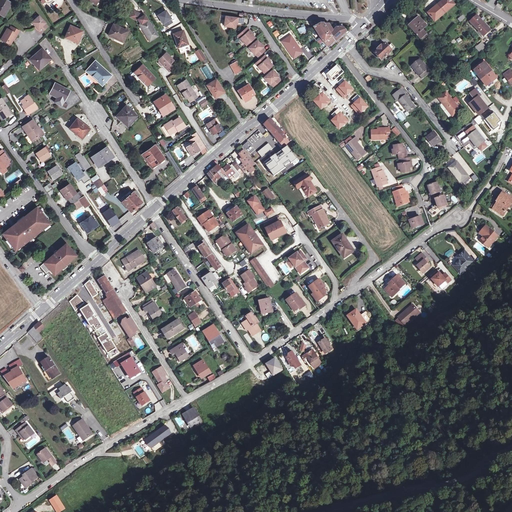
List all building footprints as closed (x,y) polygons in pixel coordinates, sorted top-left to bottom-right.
[(0,14),(5,18),(12,5),(4,0),(0,0),(0,1),(0,14)] [(450,0),(440,0),(438,3),(445,11),(454,4),(450,0)] [(445,11),(438,3),(428,11),(435,19),(445,11)] [(165,10),(157,15),(162,24),(163,23),(165,27),(173,22),(165,10)] [(136,13),(133,19),(137,20),(138,20),(141,24),(139,25),(147,38),(148,37),(150,41),(157,36),(147,20),(144,16),(143,16),(136,13)] [(478,15),(471,21),(483,36),(490,30),(478,15)] [(235,24),(236,22),(238,22),(242,23),(243,19),(225,16),(224,25),(235,27),(235,24)] [(420,37),(425,33),(422,29),(427,25),(419,16),(409,24),(420,37)] [(39,30),(38,31),(41,34),(48,27),(45,24),(46,24),(39,17),(32,23),(39,30)] [(313,26),(320,36),(328,31),(323,24),(322,21),(320,21),(313,26)] [(297,28),(302,37),(308,33),(303,24),(297,28)] [(328,31),(333,39),(334,41),(346,31),(343,26),(336,27),(332,30),(328,24),(323,24),(328,31)] [(128,31),(113,25),(108,35),(123,42),(128,31)] [(83,31),(71,26),(66,36),(78,42),(83,31)] [(2,39),(11,44),(19,31),(12,27),(10,31),(7,30),(2,39)] [(254,37),(248,31),(246,33),(244,30),(237,36),(245,45),(254,37)] [(174,34),(178,48),(188,45),(184,31),(174,34)] [(326,45),(333,39),(328,31),(320,36),(315,39),(318,43),(323,40),(326,45)] [(282,41),(294,59),(302,53),(291,35),(282,41)] [(256,40),(248,48),(254,54),(255,53),(257,56),(264,50),(261,48),(262,47),(256,40)] [(474,47),(479,53),(486,47),(482,41),(474,47)] [(385,43),(376,52),(382,59),(385,57),(386,57),(390,54),(389,53),(392,50),(385,43)] [(204,56),(198,46),(193,49),(199,59),(204,56)] [(51,59),(42,49),(30,59),(39,69),(51,59)] [(169,71),(175,65),(172,62),(173,60),(166,53),(159,60),(164,65),(169,71)] [(272,65),(266,58),(264,60),(262,57),(255,63),(263,72),(272,65)] [(235,74),(242,70),(236,59),(231,61),(232,63),(230,64),(232,68),(234,66),(235,69),(233,70),(235,74)] [(411,65),(421,78),(429,71),(419,59),(411,65)] [(472,67),(474,69),(484,61),(483,59),(472,67)] [(484,61),(474,69),(486,85),(497,77),(484,61)] [(87,71),(102,85),(110,75),(95,62),(87,71)] [(134,72),(147,85),(154,78),(142,65),(134,72)] [(206,65),(201,68),(209,79),(213,76),(206,65)] [(337,65),(327,74),(333,82),(344,73),(337,65)] [(279,80),(276,77),(277,77),(272,70),(263,77),(269,84),(270,83),(272,86),(279,80)] [(182,90),(180,91),(184,97),(186,96),(189,100),(196,96),(185,77),(177,82),(182,90)] [(223,93),(216,80),(208,85),(213,94),(217,92),(219,95),(223,93)] [(345,80),(337,89),(344,96),(353,88),(345,80)] [(62,100),(64,101),(69,91),(55,83),(50,94),(57,97),(55,102),(61,106),(63,102),(62,101),(62,100)] [(243,101),(254,94),(248,84),(237,91),(243,101)] [(472,96),(474,99),(472,101),(469,103),(478,115),(488,108),(478,96),(480,95),(475,89),(470,93),(472,96)] [(398,100),(403,96),(399,90),(392,96),(396,101),(398,100)] [(460,109),(446,92),(438,98),(452,115),(460,109)] [(323,93),(313,101),(320,109),(330,101),(323,93)] [(165,95),(155,102),(164,116),(174,109),(165,95)] [(398,100),(406,112),(413,107),(404,95),(403,96),(398,100)] [(21,102),(24,106),(26,109),(24,110),(28,116),(37,109),(29,97),(21,102)] [(360,97),(353,104),(361,113),(368,106),(360,97)] [(0,117),(2,121),(12,114),(5,104),(2,99),(0,100),(0,117)] [(136,116),(125,106),(117,115),(128,125),(136,116)] [(400,111),(395,114),(401,121),(405,117),(400,111)] [(347,121),(341,112),(331,120),(338,128),(347,121)] [(499,126),(497,123),(500,121),(494,112),(491,114),(489,112),(488,113),(483,117),(494,130),(499,126)] [(178,131),(179,132),(185,128),(180,118),(173,122),(172,121),(165,126),(170,135),(174,133),(178,131)] [(23,128),(33,121),(32,119),(20,127),(23,128)] [(213,134),(220,129),(214,119),(207,124),(213,134)] [(283,146),(290,141),(276,124),(277,123),(276,122),(275,123),(271,119),(264,124),(283,146)] [(90,129),(77,120),(70,129),(83,139),(90,129)] [(43,135),(38,128),(33,121),(23,128),(28,135),(29,134),(34,142),(43,135)] [(485,141),(473,126),(466,131),(470,135),(468,136),(477,147),(485,141)] [(386,131),(378,130),(371,130),(371,140),(386,140),(386,136),(390,136),(390,129),(386,129),(386,131)] [(192,144),(186,147),(191,155),(205,147),(196,132),(193,135),(194,137),(190,140),(192,144)] [(430,147),(434,145),(440,140),(434,132),(428,137),(429,138),(426,141),(430,147)] [(346,145),(358,160),(366,154),(357,142),(359,140),(357,137),(346,145)] [(242,144),(245,149),(251,145),(247,140),(242,144)] [(269,143),(257,151),(262,157),(273,148),(269,143)] [(399,159),(402,159),(406,158),(405,153),(404,153),(404,148),(402,148),(402,144),(393,146),(394,150),(392,150),(393,155),(398,154),(399,159)] [(164,160),(156,146),(143,154),(152,168),(164,160)] [(285,167),(283,165),(289,160),(291,163),(297,159),(288,146),(282,150),(285,154),(279,158),(276,154),(264,162),(274,176),(285,167)] [(106,148),(92,157),(98,166),(112,157),(106,148)] [(46,149),(38,155),(44,164),(52,158),(46,149)] [(2,151),(0,152),(0,167),(1,167),(3,170),(5,168),(6,167),(6,165),(9,166),(9,161),(2,151)] [(243,163),(244,164),(247,169),(248,170),(250,173),(254,170),(251,166),(254,164),(244,151),(239,154),(242,158),(240,160),(243,163)] [(476,164),(485,158),(482,153),(473,159),(476,164)] [(82,157),(78,160),(85,170),(89,167),(82,157)] [(406,158),(402,159),(403,164),(398,165),(399,170),(400,169),(401,173),(409,172),(409,168),(410,168),(410,163),(411,163),(410,157),(406,158)] [(448,167),(459,182),(467,176),(456,161),(448,167)] [(76,163),(67,169),(70,173),(72,171),(79,182),(82,180),(85,184),(91,179),(85,171),(82,173),(78,167),(76,163)] [(244,164),(243,163),(240,166),(244,172),(248,170),(247,169),(244,164)] [(241,175),(237,170),(232,165),(232,164),(230,166),(229,165),(223,170),(219,165),(215,168),(222,177),(225,173),(229,178),(233,175),(236,179),(241,175)] [(58,167),(50,173),(56,182),(64,176),(58,167)] [(222,177),(215,168),(208,174),(214,182),(220,178),(222,177)] [(386,180),(386,178),(383,171),(382,172),(381,168),(372,171),(378,187),(379,187),(382,186),(388,184),(386,180)] [(295,182),(299,188),(302,186),(308,197),(317,191),(310,181),(312,180),(308,174),(295,182)] [(93,182),(97,188),(103,184),(99,178),(93,182)] [(11,191),(23,184),(20,179),(9,186),(11,191)] [(429,194),(431,200),(434,199),(438,197),(436,193),(439,192),(436,183),(427,187),(429,194)] [(132,194),(133,192),(135,191),(130,184),(126,187),(132,194)] [(192,190),(193,189),(202,202),(207,199),(197,184),(191,189),(192,190)] [(71,186),(63,192),(69,200),(77,195),(71,186)] [(242,194),(238,189),(234,192),(237,198),(242,194)] [(398,202),(399,206),(409,202),(408,198),(409,198),(408,195),(407,195),(406,192),(405,193),(403,189),(397,191),(394,192),(395,196),(394,196),(397,202),(398,202)] [(97,190),(93,190),(93,195),(93,204),(102,204),(102,197),(97,197),(97,190)] [(274,197),(268,190),(264,193),(270,200),(274,197)] [(133,192),(132,194),(122,203),(130,212),(134,210),(138,207),(138,206),(142,203),(138,198),(133,192)] [(505,215),(511,203),(511,197),(503,192),(498,200),(500,202),(495,209),(505,215)] [(72,204),(80,199),(84,196),(82,193),(70,201),(72,204)] [(457,194),(451,196),(454,204),(460,202),(457,194)] [(438,197),(434,199),(438,209),(447,206),(443,195),(438,197)] [(85,207),(90,205),(84,196),(80,199),(83,204),(85,207)] [(255,196),(248,201),(253,207),(254,207),(259,213),(264,209),(255,196)] [(186,200),(190,207),(195,204),(191,197),(186,200)] [(83,204),(80,199),(72,204),(76,209),(83,204)] [(100,210),(107,205),(105,202),(98,207),(100,210)] [(311,211),(313,215),(320,229),(330,224),(321,206),(311,211)] [(182,211),(178,207),(173,211),(182,222),(187,219),(183,213),(184,212),(183,211),(182,211)] [(225,210),(228,213),(233,221),(243,215),(237,207),(232,210),(230,207),(225,210)] [(3,235),(14,248),(20,244),(22,246),(28,241),(27,240),(36,233),(37,234),(43,229),(42,227),(48,222),(37,208),(3,235)] [(119,221),(111,208),(103,213),(111,226),(119,221)] [(205,224),(210,230),(219,224),(209,210),(199,217),(204,224),(205,224)] [(129,212),(118,220),(122,225),(133,218),(129,212)] [(97,225),(91,216),(87,219),(80,224),(86,233),(97,225)] [(409,221),(410,224),(412,224),(413,228),(422,225),(419,217),(409,221)] [(281,221),(266,228),(272,239),(286,232),(281,221)] [(249,224),(238,231),(243,238),(242,239),(247,246),(248,246),(253,252),(264,244),(249,224)] [(487,234),(484,237),(480,241),(488,248),(499,237),(487,226),(483,231),(487,234)] [(340,241),(335,244),(344,258),(354,251),(344,235),(339,238),(340,241)] [(228,241),(224,236),(217,241),(227,256),(236,250),(230,240),(228,241)] [(158,238),(148,244),(155,253),(164,247),(158,238)] [(207,256),(212,253),(213,252),(208,245),(206,246),(204,243),(199,247),(206,257),(207,256)] [(72,251),(66,245),(44,263),(40,267),(46,274),(52,269),(56,273),(74,257),(70,253),(72,251)] [(143,261),(135,249),(125,255),(132,267),(143,261)] [(289,257),(290,259),(295,264),(301,273),(309,267),(304,260),(306,258),(303,255),(304,254),(301,250),(298,252),(297,251),(289,257)] [(462,273),(475,262),(466,251),(460,256),(463,259),(456,266),(462,273)] [(212,253),(207,256),(209,258),(216,269),(221,266),(212,253)] [(424,273),(431,267),(428,263),(430,261),(423,254),(418,259),(421,263),(420,268),(424,273)] [(246,257),(239,263),(242,267),(249,261),(246,257)] [(274,284),(258,261),(253,265),(268,286),(269,288),(274,284)] [(167,274),(179,292),(187,287),(178,274),(177,275),(174,270),(167,274)] [(253,279),(254,278),(255,277),(250,270),(243,276),(247,282),(246,283),(248,286),(246,287),(246,288),(249,292),(258,286),(253,279)] [(438,289),(451,279),(446,272),(442,274),(440,271),(430,278),(438,289)] [(139,277),(143,284),(142,285),(146,291),(155,286),(147,272),(139,277)] [(209,288),(212,287),(218,282),(212,272),(203,278),(209,288)] [(106,276),(100,280),(107,292),(114,289),(106,276)] [(405,285),(397,276),(391,282),(392,283),(389,286),(384,290),(392,298),(399,291),(399,290),(405,285)] [(229,291),(230,291),(233,295),(240,291),(231,278),(223,283),(229,291)] [(307,286),(317,301),(329,293),(319,278),(307,286)] [(90,280),(85,284),(93,297),(98,294),(90,280)] [(121,315),(127,311),(119,296),(115,290),(108,294),(110,297),(112,300),(121,315)] [(191,307),(193,306),(196,304),(197,306),(203,302),(196,292),(186,298),(191,307)] [(78,295),(69,302),(75,311),(85,303),(78,295)] [(112,300),(110,297),(103,301),(105,305),(114,319),(121,315),(112,300)] [(270,297),(260,300),(263,313),(273,311),(273,313),(274,312),(274,309),(272,309),(270,297)] [(310,309),(301,297),(291,304),(299,314),(303,311),(304,312),(310,309)] [(148,311),(153,320),(161,314),(159,310),(154,302),(153,303),(146,308),(144,309),(146,313),(146,312),(148,311)] [(89,304),(81,310),(96,334),(111,358),(120,352),(111,339),(110,340),(109,337),(110,337),(97,317),(96,317),(95,315),(96,314),(89,304)] [(397,319),(404,327),(419,313),(413,306),(397,319)] [(348,314),(357,328),(372,318),(367,310),(361,314),(357,308),(348,314)] [(253,336),(257,333),(253,326),(256,324),(258,323),(250,311),(245,315),(248,320),(243,324),(247,330),(248,329),(253,336)] [(189,316),(195,326),(201,323),(194,312),(189,316)] [(128,320),(127,318),(124,320),(123,323),(131,337),(137,334),(135,332),(139,329),(132,318),(128,320)] [(178,319),(164,327),(170,336),(183,328),(178,319)] [(404,327),(397,319),(394,321),(401,329),(404,327)] [(35,327),(39,333),(45,327),(40,322),(35,327)] [(253,326),(257,333),(261,330),(256,324),(253,326)] [(214,343),(217,346),(224,341),(214,325),(205,331),(210,338),(209,339),(212,344),(214,343)] [(39,333),(35,327),(29,332),(38,344),(43,339),(39,333)] [(164,327),(162,329),(167,338),(170,336),(164,327)] [(332,349),(325,338),(319,342),(325,353),(332,349)] [(303,353),(308,349),(303,342),(297,345),(303,353)] [(175,353),(180,361),(188,356),(181,344),(170,351),(172,354),(175,353)] [(301,365),(292,350),(287,353),(289,355),(286,356),(292,366),(293,365),(295,368),(301,365)] [(313,354),(308,352),(307,358),(312,367),(319,363),(314,354),(313,354)] [(139,368),(132,358),(129,353),(114,362),(117,367),(123,363),(128,371),(129,371),(132,377),(141,371),(139,368)] [(178,363),(180,361),(175,353),(172,354),(178,363)] [(51,373),(49,374),(51,378),(52,379),(60,374),(49,357),(48,358),(47,356),(44,358),(45,360),(42,362),(44,366),(42,368),(45,372),(47,371),(48,370),(51,373)] [(9,366),(12,371),(19,367),(23,365),(20,360),(9,366)] [(197,372),(198,371),(202,378),(210,373),(203,360),(194,366),(197,372)] [(168,374),(163,366),(154,372),(158,380),(159,379),(161,383),(161,384),(165,391),(171,387),(166,380),(167,380),(165,376),(168,374)] [(9,374),(4,377),(14,389),(27,382),(19,367),(12,371),(14,374),(10,376),(9,374)] [(1,372),(4,377),(9,374),(6,369),(1,372)] [(129,371),(128,371),(133,380),(143,375),(141,371),(132,377),(129,371)] [(64,385),(59,389),(61,391),(57,394),(61,400),(65,398),(69,404),(75,399),(71,393),(72,392),(69,387),(66,388),(64,385)] [(145,392),(142,388),(135,392),(137,396),(142,405),(151,400),(145,392)] [(0,408),(4,413),(13,407),(5,396),(0,399),(0,408)] [(154,405),(157,411),(167,404),(163,399),(154,405)] [(194,407),(183,414),(187,420),(188,419),(192,426),(201,420),(198,417),(199,416),(194,407)] [(175,418),(179,426),(186,422),(181,414),(175,418)] [(83,421),(73,427),(80,438),(82,437),(85,441),(93,435),(83,421)] [(16,432),(20,438),(22,437),(25,441),(25,442),(35,435),(29,428),(26,425),(16,432)] [(165,438),(159,430),(146,439),(152,448),(165,438)] [(38,457),(38,458),(43,464),(44,465),(49,462),(51,465),(53,468),(57,465),(46,451),(38,457)] [(32,485),(31,483),(38,479),(32,471),(25,475),(26,477),(20,482),(25,490),(32,485)] [(56,511),(59,511),(65,508),(57,496),(49,501),(56,511)]
